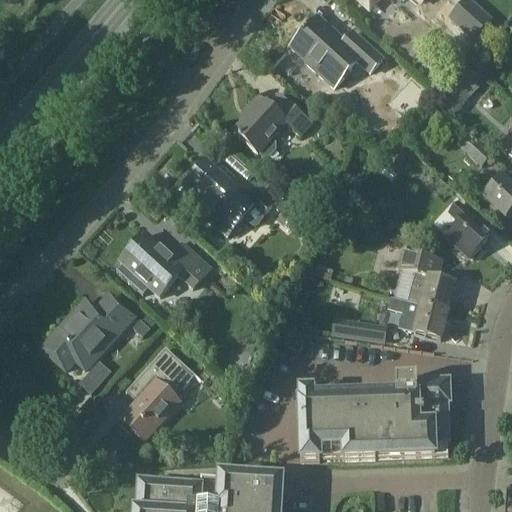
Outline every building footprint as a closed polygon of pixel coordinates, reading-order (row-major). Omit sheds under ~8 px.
[(356,0),(368,11),(377,0),(411,0),(420,8),(427,0),(356,0)] [(491,26),(467,4),(450,22),(474,44),(491,26)] [(317,22),(291,51),(308,67),(308,68),(334,91),(336,88),(337,88),(346,96),(355,85),(347,78),(357,67),(358,66),(369,76),(376,69),(382,63),(353,37),(344,46),(335,38),(319,23),(317,22)] [(455,86),(464,94),(479,77),(470,69),(455,86)] [(278,97),(267,109),(258,101),(251,110),(255,113),(234,137),(239,142),(239,143),(241,144),(262,162),(269,161),(275,154),(275,147),(271,143),(284,128),(300,142),(312,128),(278,97)] [(445,97),(437,106),(446,115),(455,105),(445,97)] [(480,172),(492,159),(476,145),(465,157),(480,172)] [(239,179),(230,189),(206,167),(179,197),(228,241),(244,223),(252,231),(257,231),(262,224),(262,221),(265,218),(265,215),(266,214),(268,216),(279,203),(267,193),(266,194),(258,187),(254,191),(248,186),(247,186),(239,179)] [(489,180),(482,186),(490,194),(483,201),(493,210),(490,214),(489,215),(490,219),(494,222),(498,221),(501,217),(506,223),(509,220),(511,220),(511,191),(501,182),(493,175),(489,180)] [(448,217),(460,228),(447,242),(470,263),(489,242),(467,221),(471,217),(458,205),(448,217)] [(399,229),(394,240),(407,246),(412,235),(399,229)] [(123,269),(117,276),(142,299),(149,292),(160,302),(179,281),(192,292),(210,272),(184,249),(172,263),(144,238),(119,266),(123,269)] [(437,283),(441,266),(400,256),(395,272),(414,277),(407,305),(447,316),(454,287),(437,283)] [(322,271),(319,281),(329,285),(333,274),(322,271)] [(86,373),(132,322),(109,301),(96,315),(85,306),(42,353),(66,374),(76,364),(86,373)] [(447,316),(407,305),(407,306),(390,302),(387,315),(417,322),(413,337),(440,344),(447,316)] [(140,325),(132,333),(142,342),(150,334),(147,331),(141,326),(140,325)] [(350,327),(348,343),(384,348),(386,332),(350,327)] [(125,396),(136,406),(120,424),(144,446),(179,407),(173,402),(194,379),(165,352),(125,396)] [(112,377),(100,366),(85,382),(93,388),(87,395),(92,399),(112,377)] [(207,371),(197,382),(202,387),(213,376),(207,371)] [(300,407),(299,407),(300,447),(300,466),(319,466),(319,452),(343,452),(343,464),(345,464),(345,465),(375,464),(375,463),(434,460),(435,448),(447,448),(446,409),(448,409),(448,407),(446,407),(445,390),(448,390),(448,388),(431,389),(431,383),(395,384),(396,403),(312,406),(312,396),(300,397),(300,407)] [(196,492),(194,509),(225,511),(227,482),(196,480),(196,492)] [(281,485),(227,482),(225,511),(231,511),(267,511),(268,502),(280,503),(281,485)] [(196,492),(139,489),(138,507),(147,507),(146,511),(184,511),(185,508),(194,509),(196,492)]
